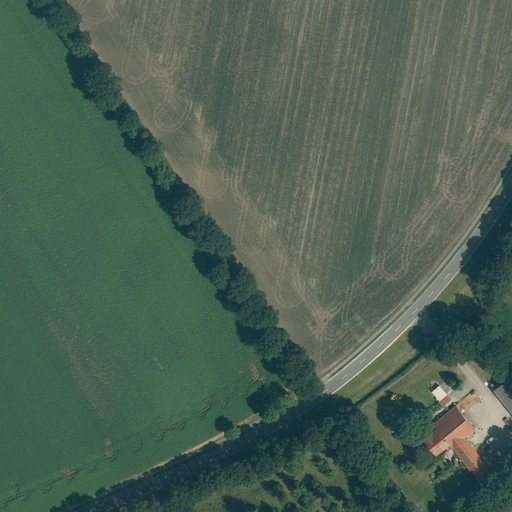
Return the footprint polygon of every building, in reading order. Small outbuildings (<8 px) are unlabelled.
[(511,377),(501,387),(511,400),(511,377)] [(433,390),(444,405),(453,399),(442,384),(433,390)] [(455,407),(423,434),(441,456),(451,448),(463,439),(473,430),(455,407)] [(482,462),(463,439),(451,448),(470,471),(482,462)] [(454,511),(458,511),(468,503),(460,494),(448,505),(454,511)]
